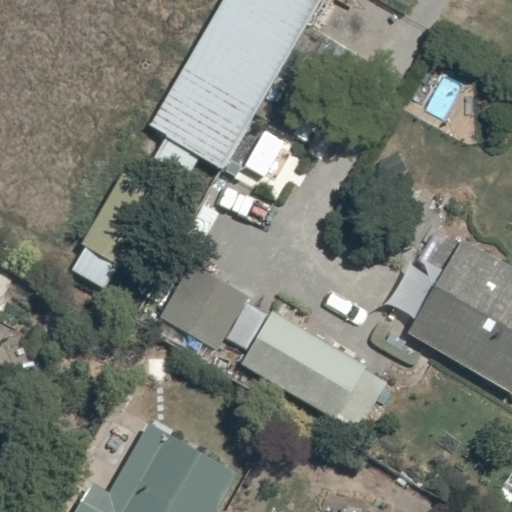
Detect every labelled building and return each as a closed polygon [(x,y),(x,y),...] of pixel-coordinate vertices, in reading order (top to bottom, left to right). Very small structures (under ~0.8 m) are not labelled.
[(327,0),(223,0),(146,132),(165,142),(155,158),(192,180),(202,164),(223,177),(327,0)] [(163,197),(125,174),(69,265),(107,288),(163,197)] [(511,271),(465,243),(409,334),(511,396),(511,395),(511,271)] [(163,318),(218,350),(248,299),(192,267),(163,318)] [(274,312),(243,363),(360,433),(391,382),(274,312)] [(66,511),(217,511),(238,476),(149,425),(110,493),(85,479),(66,511)] [(502,511),(511,511),(511,510),(511,466),(478,453),(461,496),(502,511)]
